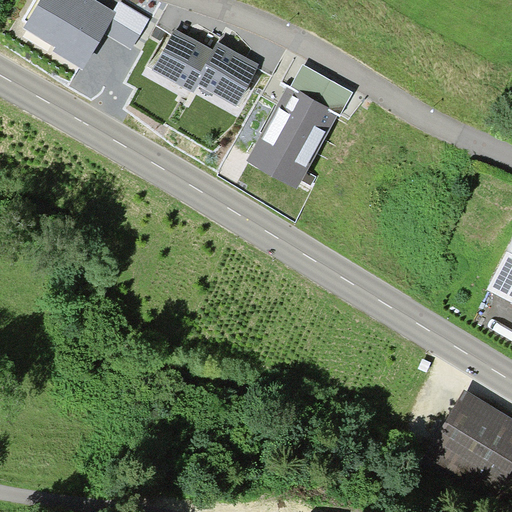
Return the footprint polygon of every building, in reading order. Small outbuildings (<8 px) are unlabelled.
[(114,10),(97,0),(40,0),(25,27),(57,45),(53,51),(84,68),(104,33),(117,12),(114,10)] [(120,0),(114,10),(117,12),(104,33),(132,49),(150,18),(120,0)] [(214,49),(175,28),(152,69),(194,92),(198,84),(206,70),(203,68),(214,49)] [(218,41),(214,49),(203,68),(206,70),(198,84),(237,105),(260,64),(218,41)] [(303,64),(291,86),(339,112),(341,113),(353,92),(303,64)] [(291,86),(288,84),(246,159),(297,187),(339,112),(291,86)] [(511,241),(488,288),(511,300),(511,241)] [(511,472),(511,416),(465,389),(426,455),(498,496),(511,472)]
